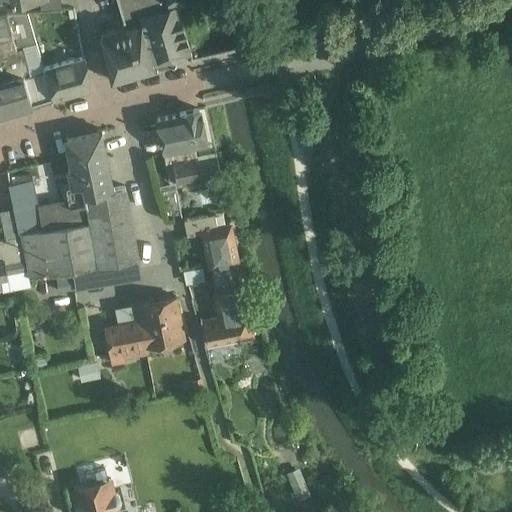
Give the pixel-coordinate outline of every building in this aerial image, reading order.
[(60,0),(39,0),(40,9),(61,8),(60,0)] [(117,0),(125,25),(99,33),(111,79),(192,55),(176,5),(185,3),(183,0),(117,0)] [(6,11),(0,11),(0,51),(16,47),(7,12),(6,11)] [(0,51),(0,114),(17,109),(17,110),(19,110),(19,109),(30,106),(32,106),(32,105),(51,99),(43,68),(40,55),(27,12),(7,12),(16,47),(0,51)] [(84,56),(43,68),(51,99),(90,88),(84,56)] [(179,113),(156,118),(169,178),(175,176),(176,180),(220,172),(217,154),(177,161),(174,147),(196,142),(196,146),(201,145),(200,141),(206,140),(199,108),(179,112),(179,113)] [(98,129),(67,136),(66,136),(64,136),(64,139),(65,138),(71,167),(68,168),(72,186),(83,183),(85,193),(112,187),(100,131),(101,131),(101,129),(98,129)] [(43,228),(39,208),(32,176),(8,181),(14,206),(20,232),(43,228)] [(180,210),(177,182),(168,183),(171,211),(180,210)] [(112,187),(85,193),(86,200),(97,263),(136,256),(138,256),(125,185),(112,187)] [(29,275),(72,267),(97,263),(86,200),(39,208),(43,228),(20,232),(21,235),(25,254),(28,274),(29,275)] [(214,213),(183,219),(187,235),(202,232),(201,229),(217,225),(214,213)] [(217,225),(201,229),(202,232),(208,266),(210,265),(213,279),(238,274),(236,261),(238,260),(231,222),(217,225)] [(0,286),(1,287),(0,280),(0,279),(7,278),(3,258),(25,254),(21,235),(0,239),(0,286)] [(25,254),(3,258),(7,278),(28,274),(25,254)] [(136,256),(97,263),(101,281),(139,275),(136,256)] [(97,263),(72,267),(76,286),(101,281),(97,263)] [(185,278),(205,277),(204,265),(184,265),(185,278)] [(238,274),(213,279),(216,292),(241,287),(238,274)] [(241,287),(216,292),(216,293),(214,293),(219,316),(202,320),(201,318),(200,318),(205,345),(207,344),(206,342),(226,338),(227,339),(253,334),(244,286),(241,287)] [(176,295),(137,303),(140,318),(104,325),(112,363),(123,361),(121,349),(184,336),(176,295)] [(108,479),(73,488),(77,503),(75,505),(74,508),(74,510),(75,511),(116,511),(115,506),(117,505),(119,503),(120,500),(120,498),(119,496),(117,494),(114,493),(112,494),(108,479)]
